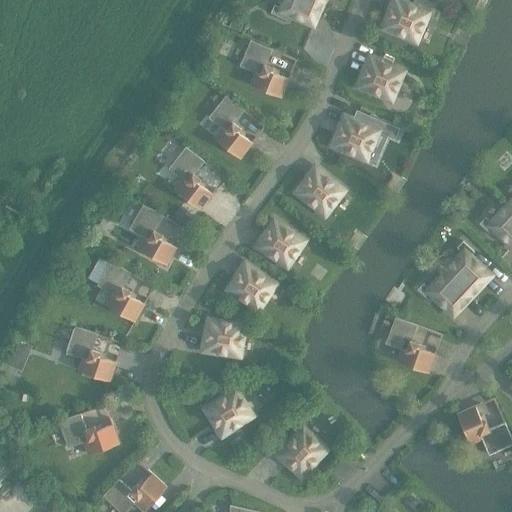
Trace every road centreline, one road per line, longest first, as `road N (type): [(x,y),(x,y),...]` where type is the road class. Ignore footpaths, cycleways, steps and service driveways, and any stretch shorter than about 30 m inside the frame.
road 1 (residential): [(317,511),(219,473),(167,441),(149,401),(151,373),(231,234),(313,118),(367,0)]
road 2 (residential): [(448,391),(327,511)]
road 3 (residential): [(511,282),(448,391)]
